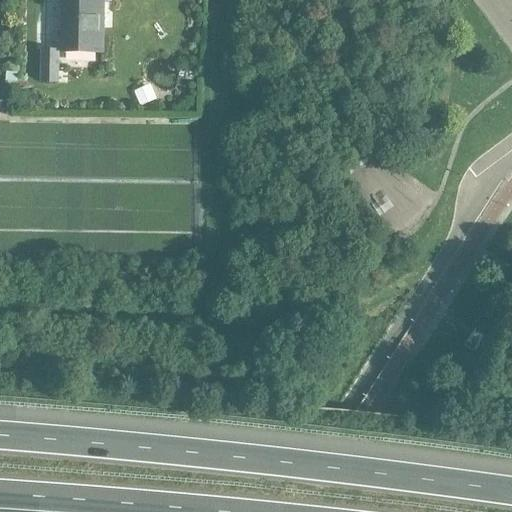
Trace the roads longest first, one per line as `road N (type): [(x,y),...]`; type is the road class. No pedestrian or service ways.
road 1 (motorway): [(511,490),(0,437)]
road 2 (motorway): [(0,496),(242,511)]
